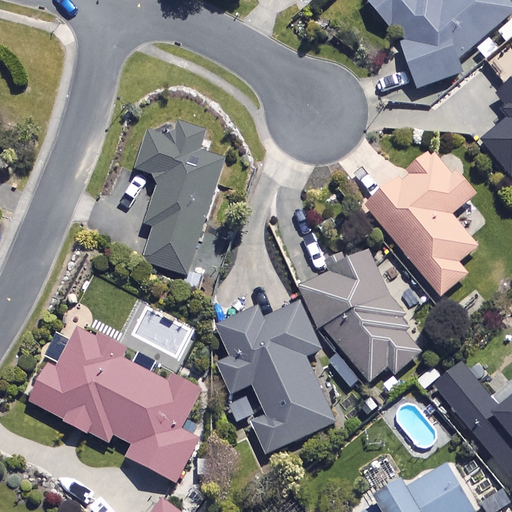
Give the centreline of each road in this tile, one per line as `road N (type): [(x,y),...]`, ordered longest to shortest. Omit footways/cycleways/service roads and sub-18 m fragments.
road 1 (residential): [(0,319),(72,160),(116,0)]
road 2 (residential): [(318,118),(276,69),(250,53),(174,16),(116,0)]
